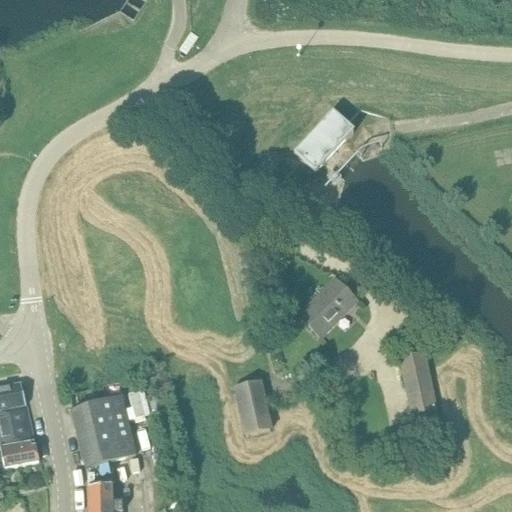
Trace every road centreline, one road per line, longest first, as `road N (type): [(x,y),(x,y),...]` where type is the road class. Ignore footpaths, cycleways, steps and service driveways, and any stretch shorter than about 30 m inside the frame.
road 1 (unclassified): [(34,349),(26,229),(35,174),(56,147),(222,53)]
road 2 (unclassified): [(511,55),(326,36),(222,53)]
road 3 (unclassified): [(63,511),(34,349)]
